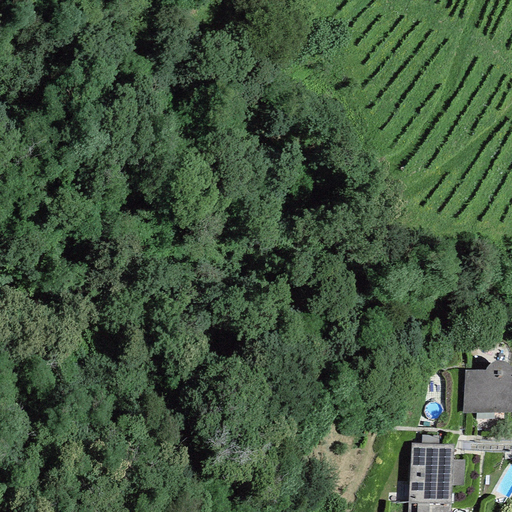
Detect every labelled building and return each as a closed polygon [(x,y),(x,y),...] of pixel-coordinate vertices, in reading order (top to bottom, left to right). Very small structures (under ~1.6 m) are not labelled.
[(485,370),(464,370),(463,413),(511,413),(511,370),(511,368),(509,365),(506,363),(502,361),(497,362),(491,364),(487,366),(485,370)] [(421,435),(421,443),(439,444),(439,436),(421,435)] [(451,459),(452,444),(439,444),(421,443),(409,443),(407,500),(450,502),(450,485),(451,459)] [(464,460),(451,459),(450,485),(463,485),(464,460)] [(449,511),(450,502),(407,500),(406,511),(449,511)]
